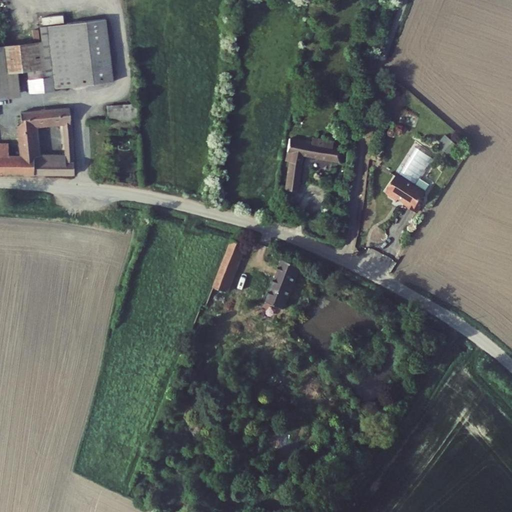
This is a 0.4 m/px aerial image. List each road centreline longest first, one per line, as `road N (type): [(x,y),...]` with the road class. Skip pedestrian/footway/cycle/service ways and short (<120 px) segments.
road 1 (residential): [(0,182),(133,193),(294,236),(431,306),(511,365)]
road 2 (track): [(407,0),(361,134),(342,258)]
